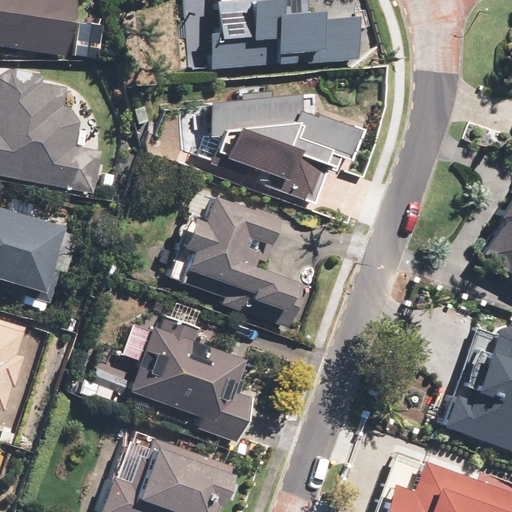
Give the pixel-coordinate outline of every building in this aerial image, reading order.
[(0,0),(0,45),(61,55),(69,0),(0,0)] [(215,32),(205,32),(206,65),(270,62),(270,60),(290,59),(289,47),(300,47),(301,60),(355,58),(352,12),(315,14),(314,3),(303,4),(302,0),(214,0),(215,1),(213,1),(215,32)] [(75,119),(65,103),(59,103),(61,84),(38,82),(39,74),(5,67),(0,70),(0,173),(89,191),(97,148),(70,144),(75,119)] [(234,95),(204,97),(204,109),(177,110),(178,151),(238,173),(242,161),(262,168),(256,183),(309,202),(322,165),(331,168),(336,154),(346,157),(357,125),(311,109),(310,112),(295,107),(294,90),(265,92),(264,87),(234,90),(234,95)] [(498,216),(475,250),(510,274),(507,279),(511,282),(511,185),(493,212),(498,216)] [(196,216),(186,212),(175,241),(186,245),(179,264),(182,265),(177,280),(218,295),(216,302),(283,325),(298,282),(288,278),(289,276),(249,262),(252,255),(260,258),(267,239),(263,238),(271,214),(267,212),(268,210),(246,202),(246,204),(205,190),(196,216)] [(0,287),(46,301),(56,268),(44,265),(58,222),(0,204),(0,287)] [(154,324),(147,322),(124,388),(197,414),(192,426),(232,440),(248,394),(229,387),(240,356),(189,337),(193,325),(158,312),(154,324)] [(0,387),(2,380),(6,381),(15,351),(13,350),(21,324),(0,318),(0,387)] [(465,396),(448,390),(436,423),(511,449),(511,323),(510,323),(502,322),(493,327),(487,345),(481,343),(467,383),(469,384),(465,396)] [(124,479),(105,472),(92,510),(97,511),(205,511),(210,499),(215,501),(228,463),(145,434),(138,453),(133,451),(124,479)] [(407,487),(386,479),(374,511),(511,511),(511,491),(418,456),(407,487)]
